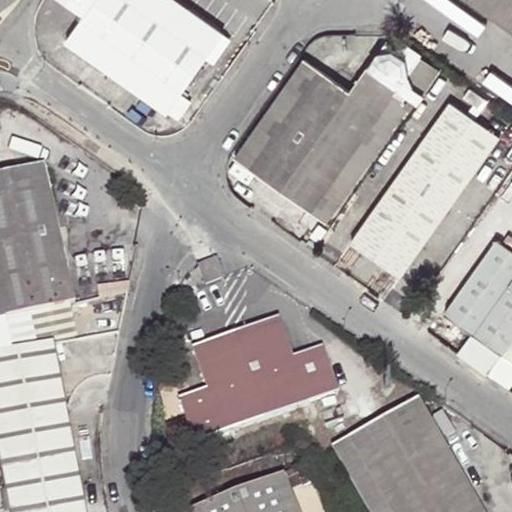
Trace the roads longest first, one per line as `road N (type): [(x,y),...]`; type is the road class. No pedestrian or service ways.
road 1 (unclassified): [(511,424),(178,185)]
road 2 (unclassified): [(178,185),(131,405),(140,511)]
road 3 (unclassified): [(316,0),(178,185)]
road 4 (unclassified): [(178,185),(30,83)]
